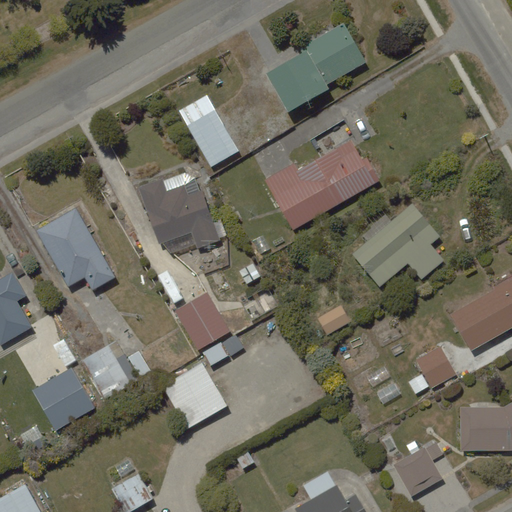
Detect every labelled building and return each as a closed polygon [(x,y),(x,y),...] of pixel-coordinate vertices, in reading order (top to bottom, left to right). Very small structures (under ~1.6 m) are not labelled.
[(303,62),(264,81),(284,123),(330,101),(325,92),(368,72),(349,31),(300,55),(303,62)] [(209,95),(178,110),(208,170),(239,155),(209,95)] [(103,118),(101,148),(140,150),(141,120),(103,118)] [(362,161),(354,146),(301,173),(297,163),(265,179),(292,234),(383,188),(368,158),(362,161)] [(152,223),(140,228),(149,251),(157,248),(159,255),(193,241),(199,256),(221,247),(192,174),(140,195),(152,223)] [(435,253),(445,245),(417,208),(352,257),(379,294),(411,271),(421,285),(445,267),(435,253)] [(92,296),(116,285),(83,216),(39,238),(67,294),(87,284),(92,296)] [(0,315),(28,299),(15,275),(0,283),(0,315)] [(511,284),(449,318),(470,358),(511,336),(511,284)] [(271,292),(243,307),(251,322),(279,307),(271,292)] [(233,337),(211,298),(177,318),(199,356),(206,352),(216,368),(237,356),(228,339),(233,337)] [(360,330),(342,298),(311,316),(367,413),(406,391),(368,325),(360,330)] [(54,323),(48,313),(14,332),(37,374),(61,361),(44,329),(54,323)] [(174,338),(130,363),(141,383),(186,359),(174,338)] [(130,382),(107,343),(85,357),(108,395),(130,382)] [(441,347),(414,362),(420,375),(408,381),(418,399),(458,378),(441,347)] [(152,395),(173,439),(224,415),(237,423),(250,403),(233,393),(226,403),(209,368),(152,395)] [(511,455),(511,407),(506,412),(461,412),(462,456),(511,455)] [(250,451),(236,459),(243,474),(258,466),(250,451)] [(424,455),(395,472),(411,501),(441,484),(424,455)] [(144,469),(110,488),(123,511),(139,511),(161,500),(144,469)] [(330,469),(301,485),(311,504),(296,511),(364,511),(348,483),(340,487),(330,469)] [(39,511),(25,485),(0,498),(0,511),(39,511)]
